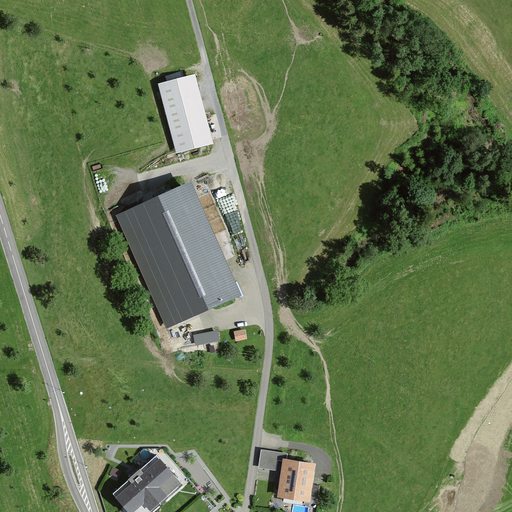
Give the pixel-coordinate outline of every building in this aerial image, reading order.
[(196,81),(163,89),(180,150),(212,142),(196,81)] [(191,185),(120,216),(169,326),(240,295),(191,185)] [(197,344),(219,342),(218,332),(196,334),(197,344)] [(287,451),(261,448),(259,466),(276,468),(278,459),(282,459),(283,455),(287,455),(287,451)] [(158,451),(113,490),(132,511),(147,511),(183,480),(158,451)] [(287,455),(283,455),(282,459),(278,495),(310,499),(315,459),(287,455)]
